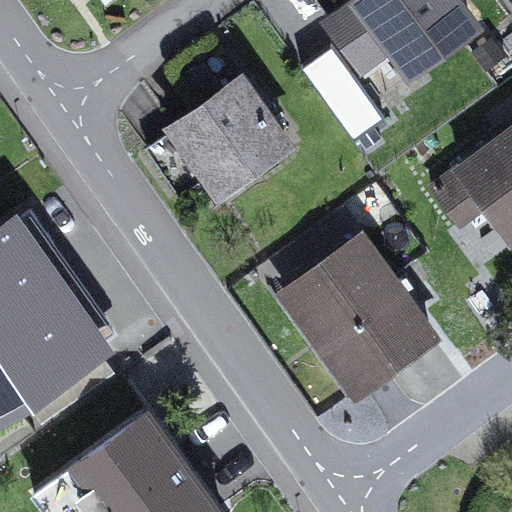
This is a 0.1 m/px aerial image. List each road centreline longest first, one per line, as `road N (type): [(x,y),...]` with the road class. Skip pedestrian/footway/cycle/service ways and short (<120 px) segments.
road 1 (residential): [(340,500),(63,111)]
road 2 (residential): [(340,500),(511,372)]
road 3 (residential): [(63,111),(214,0)]
